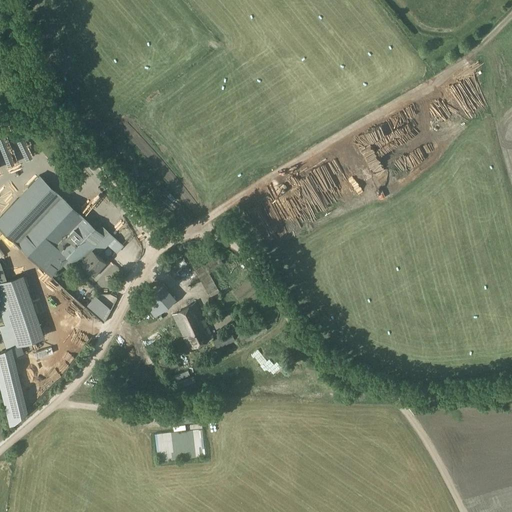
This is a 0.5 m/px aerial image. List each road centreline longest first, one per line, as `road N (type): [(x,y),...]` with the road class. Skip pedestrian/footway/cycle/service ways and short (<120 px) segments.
road 1 (track): [(461,511),(397,402),(310,349),(240,249),(184,234)]
road 2 (track): [(184,234),(440,75),(511,14)]
road 3 (track): [(0,451),(93,358),(159,241)]
road 4 (unclassified): [(159,241),(56,117),(0,85)]
